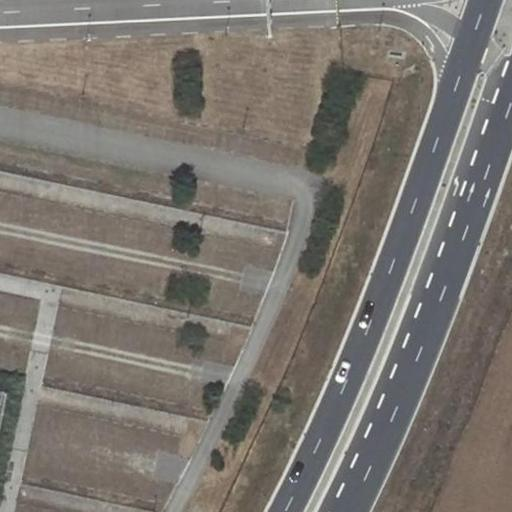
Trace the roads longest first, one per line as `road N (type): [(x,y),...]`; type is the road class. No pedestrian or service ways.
road 1 (primary): [(485,0),(368,325),(284,511)]
road 2 (primary): [(348,511),(419,351),(511,99)]
